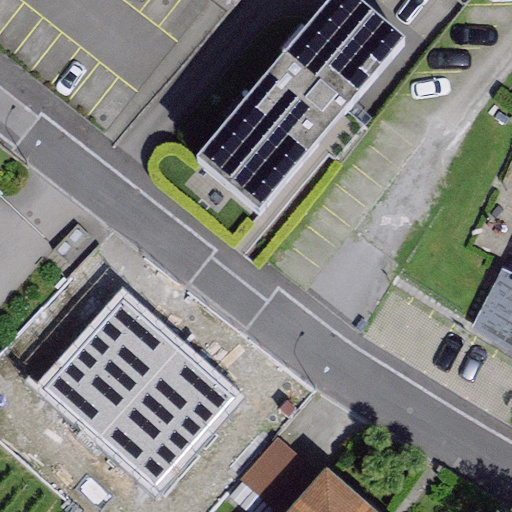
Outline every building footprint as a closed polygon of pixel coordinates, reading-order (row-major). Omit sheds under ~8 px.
[(342,0),(337,0),(193,169),(256,223),(403,51),(342,0)] [(152,311),(99,264),(47,322),(49,324),(26,349),(68,387),(90,363),(108,379),(147,336),(137,328),(152,311)] [(511,278),(501,273),(470,333),(511,354),(511,278)] [(185,370),(163,352),(99,428),(191,504),(263,418),(194,360),(185,370)] [(364,511),(325,478),(294,511),(364,511)]
